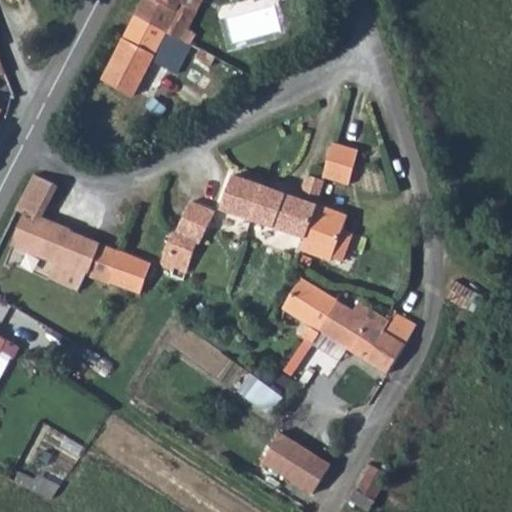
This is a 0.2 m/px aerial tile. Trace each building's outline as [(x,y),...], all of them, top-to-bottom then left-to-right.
[(196,19),(200,12),(183,3),(184,0),(140,0),(135,10),(186,37),(196,19)] [(184,0),(183,3),(200,12),(206,0),(184,0)] [(150,52),(171,64),(186,37),(135,10),(101,78),(130,92),(150,52)] [(320,186),(338,193),(359,143),(330,130),(307,175),(321,182),(320,186)] [(230,168),(216,203),(248,215),(261,182),(230,168)] [(53,263),(68,231),(70,229),(31,212),(50,182),(31,170),(12,204),(14,205),(9,245),(53,263)] [(248,215),(272,225),(292,232),(300,235),(313,202),(320,186),(321,182),(307,175),(296,171),(287,192),(261,182),(248,215)] [(182,196),(177,210),(156,259),(179,267),(191,244),(198,246),(212,215),(215,212),(182,196)] [(334,225),(339,213),(313,202),(300,235),(297,244),(296,246),(321,258),(324,254),(334,258),(346,230),(334,225)] [(68,231),(53,263),(49,274),(80,290),(87,275),(117,287),(129,256),(68,231)] [(300,235),(292,232),(288,240),(297,244),(300,235)] [(142,297),(155,265),(129,256),(117,287),(128,292),(142,297)] [(455,276),(457,300),(469,309),(480,295),(455,276)] [(280,329),(295,338),(303,325),(314,331),(331,300),(289,278),(272,309),(287,317),(280,329)] [(331,300),(314,331),(358,356),(375,327),(379,326),(385,316),(348,296),(343,306),(331,300)] [(385,316),(379,326),(403,339),(409,318),(390,308),(385,316)] [(375,327),(358,356),(386,371),(403,339),(379,326),(375,327)] [(254,373),(239,392),(272,417),(287,398),(254,373)] [(283,462),(294,469),(292,472),(313,486),(324,467),(280,438),(266,456),(281,465),(283,462)] [(264,459),(278,469),(281,465),(266,456),(264,459)] [(49,483),(9,461),(1,477),(38,497),(49,483)] [(368,462),(344,496),(361,509),(385,474),(368,462)] [(316,488),(327,469),(324,467),(313,486),(316,488)]
